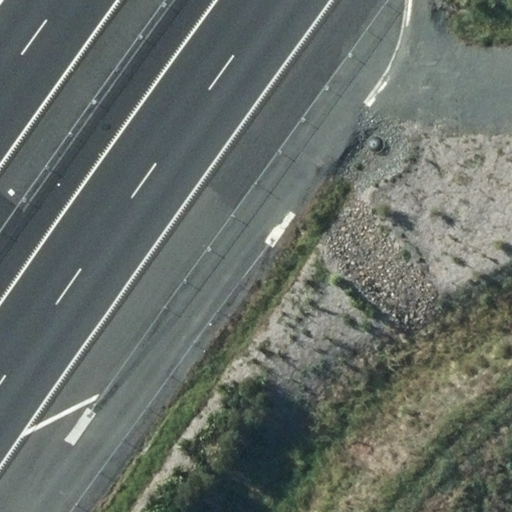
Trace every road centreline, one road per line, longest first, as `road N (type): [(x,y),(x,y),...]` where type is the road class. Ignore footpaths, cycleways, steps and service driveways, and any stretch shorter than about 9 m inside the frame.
road 1 (motorway): [(279,0),(0,408)]
road 2 (track): [(330,82),(511,98)]
road 3 (motorway): [(0,113),(81,0)]
